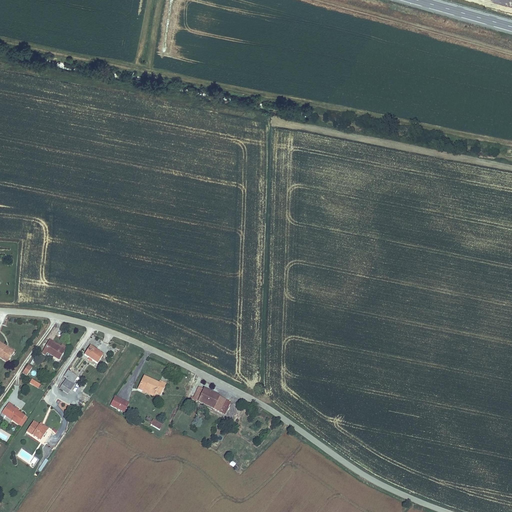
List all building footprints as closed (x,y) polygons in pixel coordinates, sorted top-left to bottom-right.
[(46,352),(49,353),(54,346),(53,345),(52,344),(52,343),(49,341),(40,353),(43,355),(46,352)] [(2,349),(3,347),(0,345),(0,360),(4,364),(10,354),(2,349)] [(54,346),(49,353),(58,359),(62,352),(56,348),(54,346)] [(90,347),(84,355),(97,364),(102,357),(94,351),(95,350),(90,347)] [(25,377),(30,370),(26,367),(21,374),(25,377)] [(69,373),(66,377),(73,383),(76,378),(69,373)] [(145,387),(155,392),(157,389),(162,392),(167,382),(161,379),(160,382),(145,374),(139,387),(143,389),(145,387)] [(29,384),(38,389),(40,386),(32,380),(29,384)] [(63,383),(72,388),(74,385),(65,380),(63,383)] [(68,395),(72,388),(63,383),(60,389),(68,395)] [(230,403),(199,387),(193,400),(223,415),(230,403)] [(129,402),(116,396),(111,404),(125,410),(129,402)] [(6,418),(12,409),(11,408),(10,406),(8,404),(2,415),(6,418)] [(24,417),(12,409),(6,418),(18,426),(24,417)] [(160,431),(163,425),(153,420),(150,426),(160,431)] [(223,425),(234,431),(236,427),(226,421),(223,425)] [(41,430),(37,427),(32,423),(26,432),(44,444),(53,433),(43,426),(41,430)]
